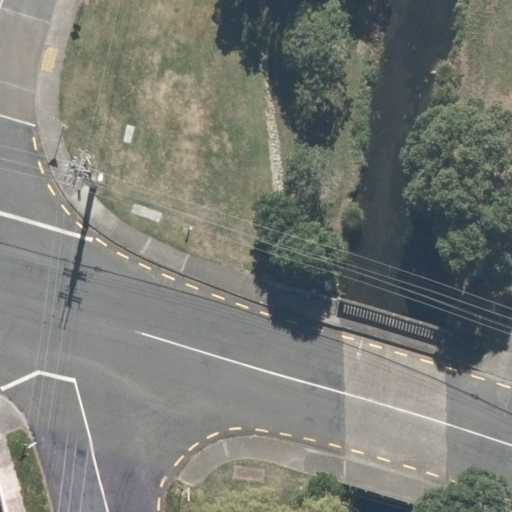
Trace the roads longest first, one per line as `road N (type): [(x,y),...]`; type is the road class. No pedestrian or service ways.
road 1 (residential): [(63,305),(511,445)]
road 2 (unclassified): [(106,511),(63,305)]
